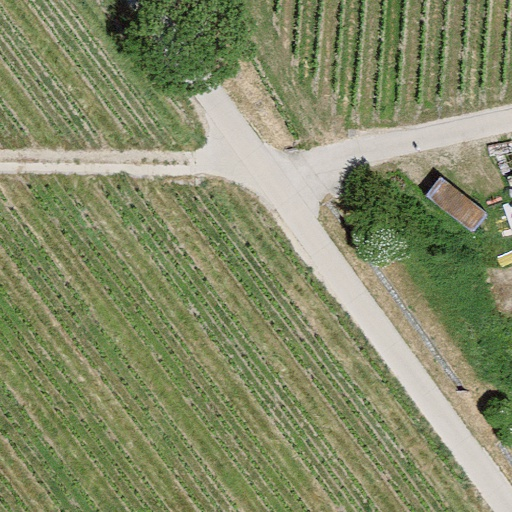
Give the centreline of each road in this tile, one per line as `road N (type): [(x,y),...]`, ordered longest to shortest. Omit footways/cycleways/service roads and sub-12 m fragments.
road 1 (unclassified): [(493,511),(265,174),(133,0)]
road 2 (track): [(511,116),(265,174)]
